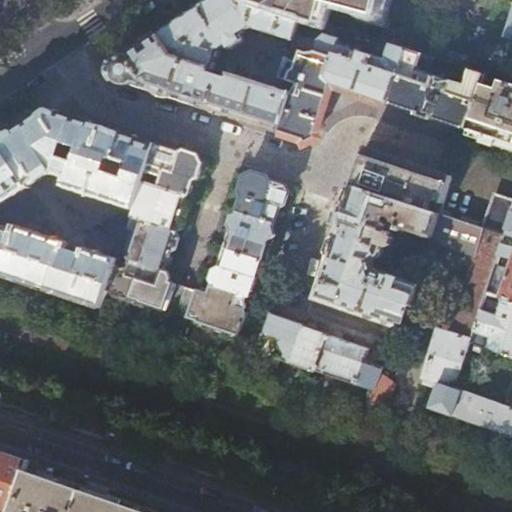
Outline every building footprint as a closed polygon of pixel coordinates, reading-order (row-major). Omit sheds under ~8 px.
[(250,0),(210,0),(194,11),(160,34),(175,55),(214,67),(220,50),(226,46),(229,49),(232,50),(245,41),(246,38),(243,34),(254,27),(294,40),(296,35),(302,16),(250,0)] [(250,0),(302,16),(311,19),(316,20),(322,1),(371,16),(375,0),(250,0)] [(306,37),(311,19),(302,16),(296,35),(306,37)] [(175,55),(160,34),(113,65),(115,77),(281,131),(293,93),(288,91),(280,88),(269,85),(232,73),(229,84),(210,77),(211,72),(222,75),(223,70),(214,67),(175,55)] [(511,36),(507,35),(503,47),(511,49),(511,36)] [(390,101),(407,49),(380,40),(375,57),(341,46),(342,41),(328,36),(320,41),(321,42),(319,51),(318,52),(333,56),(327,77),(334,83),(390,101)] [(430,74),(435,57),(407,49),(390,101),(469,127),(483,84),(487,74),(471,69),(466,85),(430,74)] [(291,51),(288,59),(280,88),(288,91),(292,80),(302,83),(299,93),(294,92),(293,93),(281,131),(307,139),(318,133),(334,83),(327,77),(333,56),(318,52),(319,51),(310,53),(303,51),(300,61),(295,60),(297,53),(291,51)] [(278,56),(269,85),(280,88),(288,59),(278,56)] [(497,88),(483,84),(469,127),(511,141),(511,82),(500,78),(497,88)] [(157,143),(93,122),(55,110),(50,109),(45,111),(19,128),(0,140),(0,273),(102,308),(108,290),(116,266),(119,258),(87,247),(83,236),(78,235),(69,241),(16,223),(13,229),(0,224),(0,203),(52,171),(68,176),(65,185),(135,209),(140,195),(145,180),(148,169),(157,143)] [(202,158),(157,143),(148,169),(162,175),(159,185),(190,195),(202,158)] [(353,187),(377,195),(401,202),(440,215),(453,176),(366,147),(353,187)] [(250,173),(237,210),(276,223),(287,185),(250,173)] [(159,185),(145,180),(140,195),(149,198),(156,195),(159,185)] [(133,216),(178,232),(185,229),(187,222),(184,215),(190,195),(159,185),(156,195),(149,198),(140,195),(135,209),(133,216)] [(374,204),(377,195),(353,187),(347,205),(317,298),(415,331),(426,299),(418,297),(423,284),(416,282),(417,279),(414,273),(390,265),(391,261),(382,258),(385,250),(387,250),(392,248),(394,240),(389,234),(392,225),(433,240),(432,241),(478,257),(458,315),(445,311),(439,329),(452,332),(452,335),(472,342),(487,294),(499,256),(502,246),(505,236),(486,230),(440,215),(401,202),(399,208),(392,206),(391,210),(374,204)] [(507,230),(511,214),(511,202),(497,198),(486,230),(505,236),(507,230)] [(266,254),(276,223),(237,210),(225,247),(264,260),(266,254)] [(128,227),(128,229),(125,240),(121,253),(131,256),(166,268),(178,232),(133,216),(128,227)] [(113,237),(125,240),(128,229),(117,225),(113,237)] [(511,248),(502,246),(499,256),(511,260),(511,261),(500,298),(511,302),(511,248)] [(261,268),(264,260),(225,247),(212,284),(237,293),(251,298),(252,292),(254,292),(259,278),(258,278),(261,268)] [(163,274),(166,268),(131,256),(126,269),(116,266),(108,290),(111,291),(114,296),(133,303),(139,300),(145,302),(147,308),(155,311),(160,308),(178,314),(186,287),(165,280),(163,274)] [(233,305),(237,293),(212,284),(208,295),(186,287),(178,314),(201,322),(203,326),(215,330),(219,328),(222,329),(223,333),(235,337),(239,335),(241,335),(250,311),(233,305)] [(511,302),(500,298),(487,294),(472,342),(472,343),(511,357),(511,302)] [(318,370),(319,370),(332,335),(274,314),(261,350),(263,351),(283,358),(288,359),(318,370)] [(511,408),(458,389),(472,343),(472,342),(452,335),(452,332),(439,329),(438,328),(424,378),(439,384),(432,407),(511,435),(511,408)] [(332,335),(319,370),(377,390),(373,400),(389,406),(398,383),(383,373),(385,366),(367,360),(371,348),(332,335)] [(260,361),(280,368),(283,358),(263,351),(260,361)] [(0,450),(0,507),(11,511),(25,470),(29,460),(0,450)] [(148,511),(65,484),(25,470),(11,511),(10,511),(148,511)]
